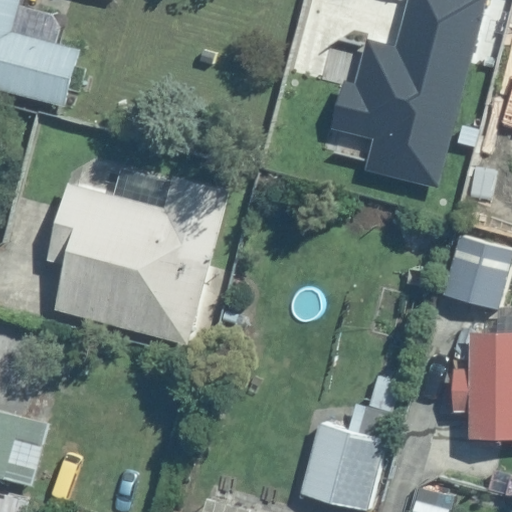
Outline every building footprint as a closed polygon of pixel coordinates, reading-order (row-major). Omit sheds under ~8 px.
[(0,0),(0,89),(71,106),(85,46),(24,32),(31,0),(0,0)] [(504,0),(452,0),(446,28),(477,35),(482,11),(501,16),(504,0)] [(235,187),(100,157),(69,183),(51,262),(66,265),(56,311),(200,344),(235,187)] [(474,412),(474,439),(511,438),(511,331),(479,332),(479,370),(460,370),(460,412),(474,412)] [(0,478),(41,490),(54,437),(23,429),(26,416),(0,408),(0,478)] [(374,511),(395,446),(327,426),(307,492),(372,511),(374,511)]
